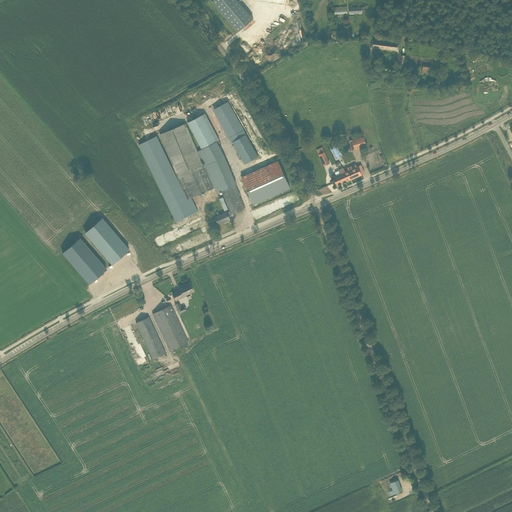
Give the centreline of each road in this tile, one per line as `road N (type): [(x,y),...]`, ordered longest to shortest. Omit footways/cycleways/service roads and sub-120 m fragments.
road 1 (tertiary): [(0,361),(123,290),(316,205)]
road 2 (track): [(431,511),(316,205)]
road 3 (tertiary): [(316,205),(241,75),(180,0)]
road 4 (tertiary): [(316,205),(511,114)]
